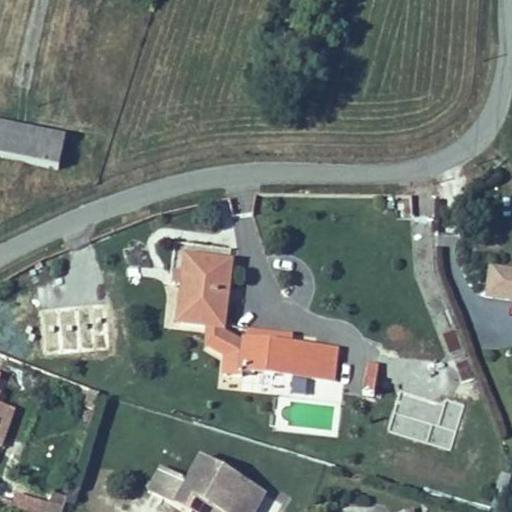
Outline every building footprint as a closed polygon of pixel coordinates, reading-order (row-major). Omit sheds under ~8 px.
[(0,128),(0,160),(3,161),(8,131),(0,128)] [(8,131),(3,161),(47,169),(60,171),(64,141),(8,131)] [(511,201),(511,168),(490,166),(487,199),(501,200),(511,201)] [(143,241),(137,306),(181,312),(188,246),(143,241)] [(430,285),(476,293),(481,262),(434,255),(430,285)] [(13,310),(35,312),(41,278),(18,276),(13,310)] [(511,315),(504,325),(511,330),(511,355),(510,358),(497,375),(491,382),(511,398),(511,315)] [(199,360),(250,367),(254,332),(203,324),(199,360)] [(254,332),(250,367),(263,368),(267,335),(254,332)] [(267,335),(263,368),(282,372),(287,338),(267,335)] [(487,368),(497,375),(510,358),(500,351),(487,368)] [(322,355),(320,377),(386,385),(388,363),(322,355)] [(0,450),(10,411),(0,408),(0,384),(2,376),(0,375),(0,450)] [(405,434),(402,460),(415,461),(418,435),(405,434)] [(205,473),(138,437),(125,461),(98,446),(84,471),(134,497),(141,485),(184,509),(205,473)] [(164,498),(141,485),(134,497),(157,509),(164,498)] [(11,511),(54,511),(55,504),(13,501),(11,511)]
